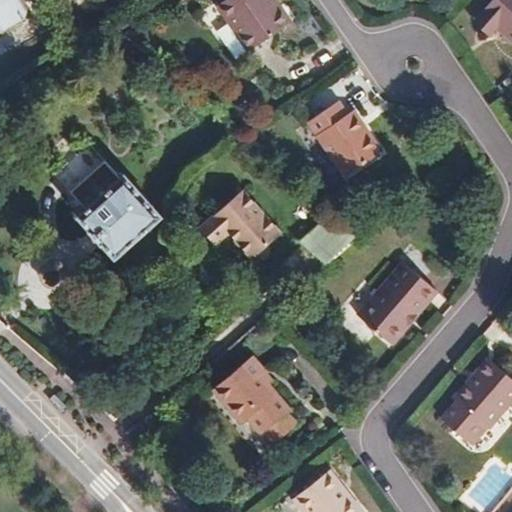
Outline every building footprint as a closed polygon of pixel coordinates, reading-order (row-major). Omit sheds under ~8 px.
[(0,0),(0,33),(19,28),(17,21),(22,20),(16,0),(0,0)] [(249,50),(286,26),(268,0),(225,0),(218,4),(249,50)] [(275,0),(268,0),(286,26),(291,23),(275,0)] [(511,0),(495,0),(475,24),(491,37),(498,29),(511,41),(511,0)] [(221,33),(239,58),(249,51),(231,26),(221,33)] [(349,101),(346,103),(338,91),(308,109),(342,164),(376,143),(349,101)] [(126,177),(121,181),(107,165),(70,197),(84,213),(77,218),(113,259),(161,217),(126,177)] [(267,248),(265,246),(279,234),(242,190),(199,228),(214,245),(227,234),(250,259),(263,260),(266,257),(267,248)] [(326,213),(306,234),(334,259),(356,240),(326,213)] [(405,325),(424,302),(429,306),(441,293),(403,262),(356,317),(393,348),(410,329),(405,325)] [(288,413),(265,385),(256,376),(262,371),(249,356),(208,390),(237,425),(244,419),(259,437),(288,413)] [(478,423),(483,428),(511,393),(511,381),(485,357),(451,398),(453,400),(438,418),(463,441),(478,423)] [(256,376),(265,385),(270,380),(262,371),(256,376)] [(152,408),(140,419),(151,432),(164,422),(152,408)] [(468,445),(483,428),(478,423),(463,441),(468,445)] [(329,473),(324,477),(341,499),(347,495),(329,473)] [(359,511),(347,495),(341,499),(324,477),(290,502),(297,511),(359,511)]
